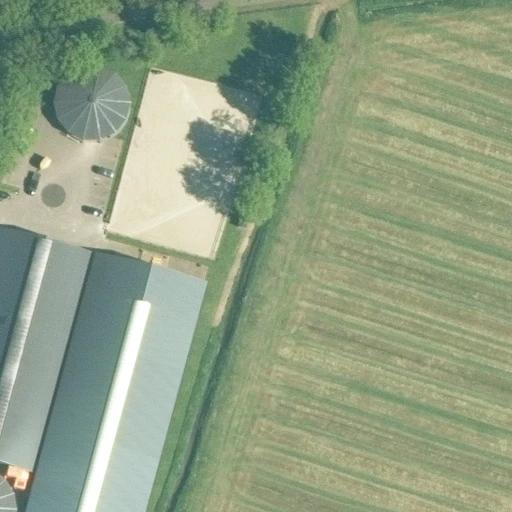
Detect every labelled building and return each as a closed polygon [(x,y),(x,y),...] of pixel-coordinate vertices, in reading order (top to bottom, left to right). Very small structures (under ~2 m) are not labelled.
[(124,120),(133,86),(96,76),(92,91),(63,83),(53,121),(109,136),(114,117),(124,120)] [(240,220),(237,230),(245,232),(247,222),(240,220)] [(0,465),(29,473),(86,257),(0,233),(0,465)] [(85,303),(28,511),(140,511),(200,294),(177,288),(179,281),(160,276),(138,270),(119,265),(117,272),(95,266),(91,280),(85,303)] [(0,511),(13,511),(7,469),(0,470),(0,511)]
